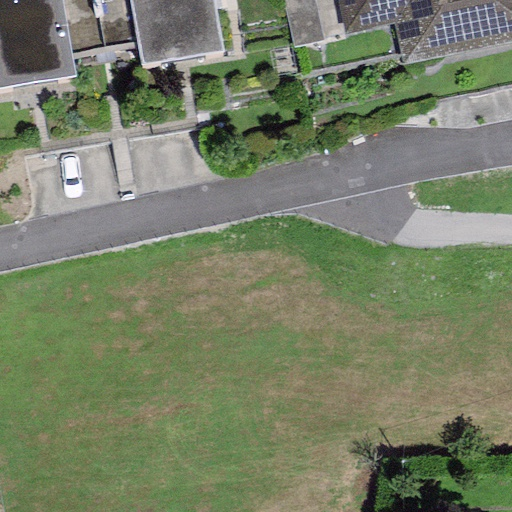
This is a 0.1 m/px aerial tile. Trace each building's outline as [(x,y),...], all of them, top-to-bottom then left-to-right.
[(0,0),(0,89),(32,85),(69,78),(66,59),(55,0),(0,0)] [(104,53),(141,47),(132,0),(55,0),(66,59),(104,53)] [(216,57),(206,0),(132,0),(141,47),(144,69),(181,62),(216,57)] [(291,0),(299,43),(343,35),(336,0),(291,0)] [(511,0),(346,0),(352,32),(405,21),(413,64),(459,55),(511,44),(511,0)]
